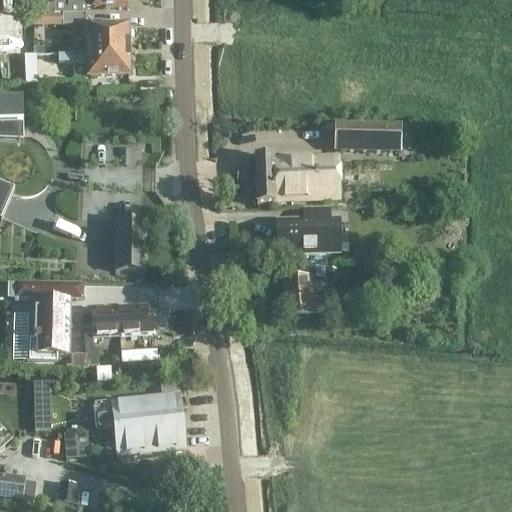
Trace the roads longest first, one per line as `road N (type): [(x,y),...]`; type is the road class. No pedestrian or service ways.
road 1 (residential): [(233,511),(189,185),(181,0)]
road 2 (track): [(511,432),(228,472)]
road 3 (track): [(364,0),(359,67),(182,35)]
road 4 (track): [(359,67),(478,102),(511,157)]
